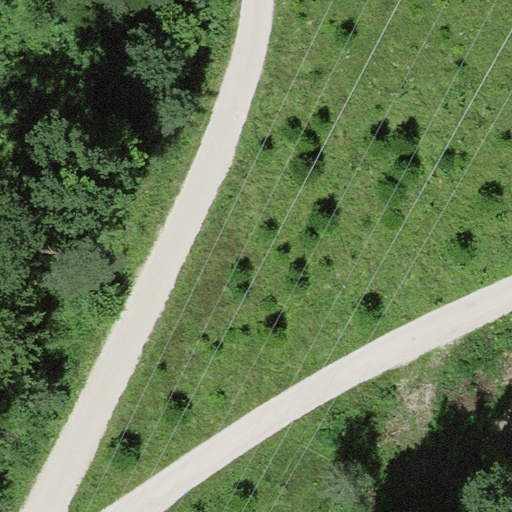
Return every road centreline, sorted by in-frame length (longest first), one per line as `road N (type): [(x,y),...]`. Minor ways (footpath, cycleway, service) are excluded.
road 1 (track): [(260,0),(251,85),(45,511)]
road 2 (track): [(131,511),(297,403),(511,297)]
